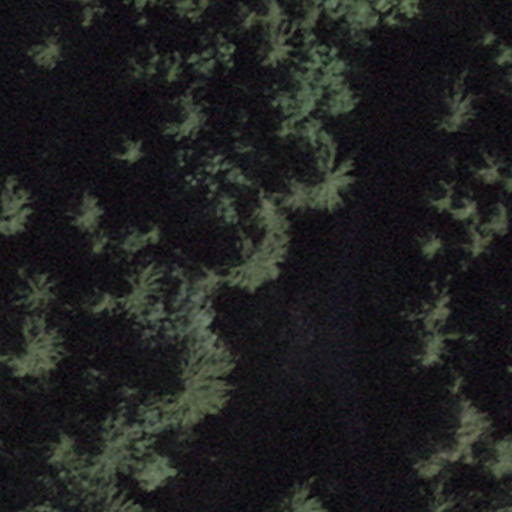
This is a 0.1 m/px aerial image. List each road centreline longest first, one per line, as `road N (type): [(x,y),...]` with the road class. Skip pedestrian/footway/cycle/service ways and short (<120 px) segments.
road 1 (track): [(372,511),(313,369),(425,68),(494,0)]
road 2 (track): [(313,369),(231,511)]
